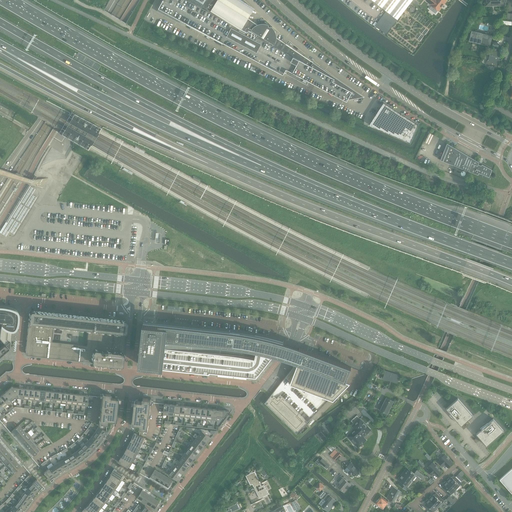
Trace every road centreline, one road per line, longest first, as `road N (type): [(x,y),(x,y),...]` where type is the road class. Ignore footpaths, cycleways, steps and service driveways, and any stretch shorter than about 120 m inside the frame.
road 1 (motorway): [(511,241),(238,127),(6,0)]
road 2 (motorway): [(207,163),(511,282)]
road 3 (motorway): [(0,22),(261,163)]
road 4 (secondary): [(272,0),(380,87),(510,161)]
road 5 (motorway): [(0,43),(167,128),(261,163)]
road 6 (motorway): [(261,163),(511,264)]
road 7 (secondary): [(511,145),(436,106),(292,0)]
road 8 (motorway): [(0,44),(207,163)]
road 9 (motorway): [(0,65),(207,163)]
road 10 (secondary): [(303,318),(511,403)]
road 11 (secondary): [(511,390),(307,307)]
road 12 (secondary): [(0,182),(115,0)]
road 13 (secondary): [(300,305),(139,280)]
road 14 (secondary): [(142,292),(297,316)]
road 15 (secondary): [(139,280),(0,265)]
road 16 (residential): [(162,511),(244,403)]
road 17 (secondary): [(0,277),(133,291)]
road 18 (residential): [(257,386),(129,371)]
